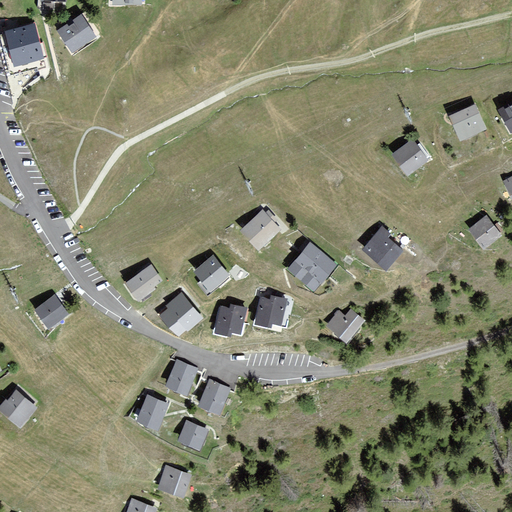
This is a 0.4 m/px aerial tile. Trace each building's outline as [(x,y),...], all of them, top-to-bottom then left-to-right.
[(71,54),(96,38),(80,14),(55,31),(71,54)] [(46,65),(35,22),(0,31),(0,33),(11,75),(46,65)] [(508,133),(511,131),(511,101),(496,109),(508,133)] [(449,115),(459,141),(485,131),(475,105),(449,115)] [(402,176),(426,162),(413,140),(389,153),(402,176)] [(511,176),(502,181),(511,205),(511,176)] [(240,232),(257,250),(280,229),(263,210),(240,232)] [(500,238),(484,216),(466,229),(482,251),(500,238)] [(360,250),(383,270),(401,250),(378,230),(360,250)] [(335,264),(309,242),(285,269),(312,291),(335,264)] [(193,271),(210,291),(230,274),(213,254),(193,271)] [(163,285),(151,265),(124,282),(136,302),(163,285)] [(280,326),(287,300),(269,295),(268,299),(260,297),(253,324),(267,327),(268,323),(280,326)] [(45,332),(67,317),(53,297),(31,313),(45,332)] [(195,322),(179,302),(161,316),(176,336),(195,322)] [(239,335),(246,308),(229,304),(228,308),(220,305),(213,332),(226,336),(227,332),(239,335)] [(343,344),(363,320),(350,309),(345,315),(338,310),(323,327),(343,344)] [(185,396),(197,369),(175,360),(164,387),(185,396)] [(229,389),(207,380),(195,407),(217,417),(229,389)] [(34,408),(13,390),(0,405),(0,413),(17,428),(34,408)] [(157,430),(168,405),(146,396),(135,421),(157,430)] [(198,451),(207,429),(186,420),(177,442),(198,451)] [(188,476),(164,467),(155,491),(180,499),(188,476)] [(153,511),(154,509),(130,500),(125,511),(153,511)]
